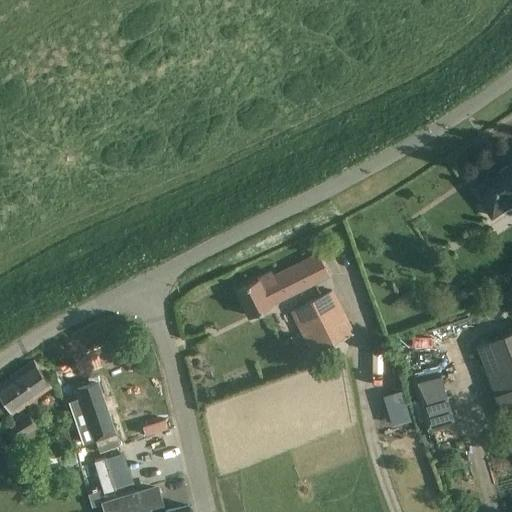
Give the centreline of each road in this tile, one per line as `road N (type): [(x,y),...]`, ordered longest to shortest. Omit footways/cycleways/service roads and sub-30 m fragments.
road 1 (unclassified): [(145,280),(416,143),(511,77)]
road 2 (residential): [(204,511),(145,280)]
road 3 (unclassified): [(0,364),(145,280)]
